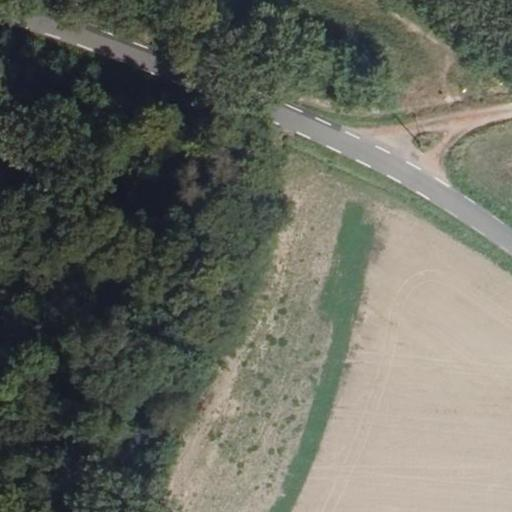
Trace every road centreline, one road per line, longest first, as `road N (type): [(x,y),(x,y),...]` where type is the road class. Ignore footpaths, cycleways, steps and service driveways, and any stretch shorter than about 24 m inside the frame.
road 1 (tertiary): [(0,0),(384,153),(511,238)]
road 2 (track): [(384,153),(455,119),(511,109)]
